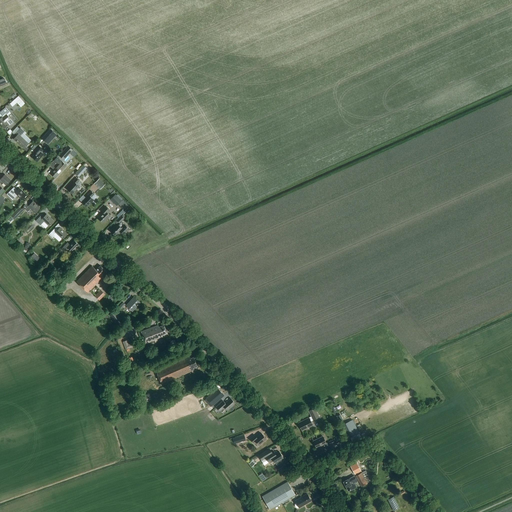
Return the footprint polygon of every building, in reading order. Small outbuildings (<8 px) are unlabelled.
[(19,96),(13,101),(14,102),(16,104),(21,98),(19,96)] [(7,109),(0,114),(0,117),(0,118),(0,123),(4,129),(10,124),(11,125),(14,122),(8,116),(11,113),(7,109)] [(29,143),(26,141),(21,136),(25,131),(21,127),(14,134),(16,136),(14,139),(24,148),(29,143)] [(51,128),(42,138),(48,144),(57,134),(51,128)] [(36,152),(32,157),(37,162),(44,154),(42,152),(44,150),(42,148),(37,143),(32,148),(34,150),(35,150),(36,152)] [(69,145),(60,155),(64,159),(73,150),(69,145)] [(54,168),(50,173),(55,178),(62,171),(67,165),(62,161),(58,157),(57,157),(56,159),(54,160),(56,162),(52,166),(54,168)] [(87,168),(83,165),(75,174),(79,177),(87,168)] [(0,184),(3,182),(7,185),(12,180),(5,174),(0,179),(0,184)] [(77,184),(80,180),(77,178),(74,181),(67,189),(73,194),(80,186),(77,184)] [(100,178),(94,183),(100,189),(105,184),(100,178)] [(20,188),(18,190),(14,186),(7,194),(13,200),(17,195),(22,200),(27,195),(20,188)] [(92,197),(95,194),(92,191),(88,194),(89,195),(82,202),(87,207),(94,200),(92,197)] [(116,194),(111,199),(117,205),(122,200),(116,194)] [(29,201),(24,206),(26,208),(25,209),(28,211),(33,216),(35,213),(40,208),(33,201),(31,203),(29,201)] [(15,219),(24,210),(20,206),(11,215),(15,219)] [(103,223),(111,216),(108,213),(110,211),(106,206),(101,210),(104,212),(98,218),(103,223)] [(41,225),(44,221),(49,226),(54,221),(47,214),(45,216),(42,214),(36,221),(41,225)] [(117,220),(120,223),(125,218),(122,215),(117,220)] [(25,229),(28,232),(35,226),(31,222),(25,229)] [(116,235),(120,231),(124,235),(130,229),(123,222),(120,225),(118,224),(111,230),(116,235)] [(55,235),(54,234),(55,232),(62,239),(67,234),(60,227),(58,230),(56,227),(49,234),(52,237),(55,235)] [(64,251),(67,248),(69,249),(66,252),(70,256),(73,253),(72,252),(79,245),(74,240),(70,245),(68,242),(61,249),(64,251)] [(31,256),(36,261),(40,258),(34,253),(31,256)] [(103,276),(107,272),(101,265),(96,270),(92,266),(77,281),(88,292),(103,277),(103,276)] [(99,300),(105,294),(101,290),(95,296),(99,300)] [(132,311),(140,302),(134,297),(127,306),(132,311)] [(123,320),(115,310),(109,315),(117,324),(123,320)] [(158,325),(141,332),(145,344),(146,344),(150,342),(153,341),(156,340),(160,338),(161,338),(163,337),(162,336),(163,335),(167,334),(164,325),(159,327),(158,325)] [(127,340),(123,342),(126,350),(135,346),(134,342),(129,344),(127,340)] [(193,367),(199,365),(195,356),(191,358),(190,356),(156,370),(162,384),(190,372),(190,371),(194,369),(193,367)] [(217,388),(206,398),(213,406),(224,395),(217,388)] [(153,400),(150,393),(143,396),(146,403),(153,400)] [(225,403),(223,400),(216,406),(220,411),(225,407),(228,410),(236,403),(231,398),(225,403)] [(302,430),(313,425),(311,421),(319,417),(315,408),(309,410),(312,416),(299,423),(302,430)] [(344,424),(353,441),(361,437),(352,420),(344,424)] [(259,445),(266,439),(261,433),(257,437),(255,435),(250,439),(254,443),(256,441),(259,445)] [(244,435),(233,438),(234,442),(234,443),(246,440),(244,435)] [(317,448),(326,443),(323,436),(313,441),(317,448)] [(270,449),(259,455),(261,460),(266,457),(269,462),(273,460),(275,463),(277,465),(282,462),(281,459),(283,458),(279,451),(275,454),(274,451),(272,452),(270,449)] [(352,464),(355,472),(361,470),(357,462),(352,464)] [(356,476),(362,487),(368,483),(365,478),(369,476),(366,470),(356,476)] [(354,476),(344,481),(349,491),(356,487),(354,483),(357,481),(354,476)] [(288,481),(262,496),(270,509),(295,495),(288,481)] [(295,503),(295,505),(295,506),(296,507),(298,508),(300,508),(311,500),(307,494),(295,501),(296,502),(295,503)] [(388,499),(394,511),(399,508),(394,496),(388,499)]
